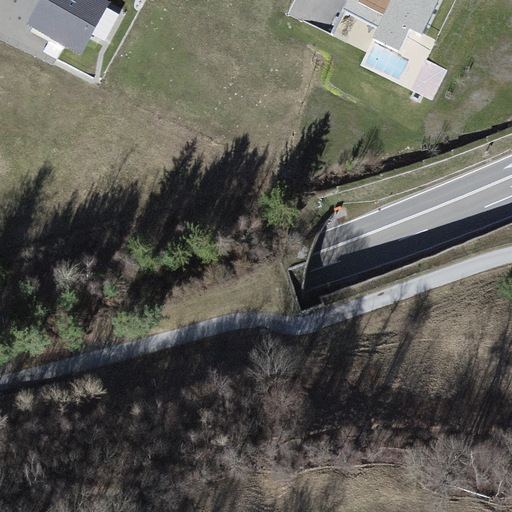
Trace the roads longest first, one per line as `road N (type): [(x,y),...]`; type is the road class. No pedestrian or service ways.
road 1 (trunk): [(0,333),(311,263),(511,191)]
road 2 (track): [(0,387),(243,323),(332,323),(511,260)]
